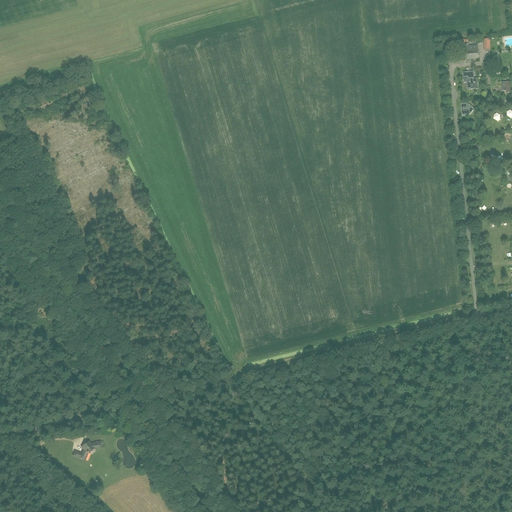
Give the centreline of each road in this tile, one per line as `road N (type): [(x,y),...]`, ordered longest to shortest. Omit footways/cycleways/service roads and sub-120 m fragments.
road 1 (unclassified): [(4,437),(475,315)]
road 2 (track): [(424,511),(379,340)]
